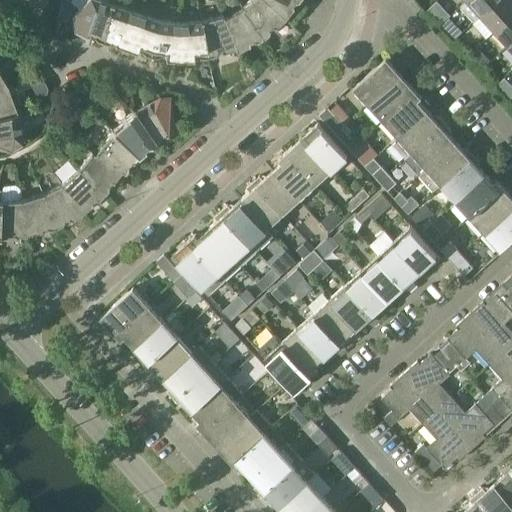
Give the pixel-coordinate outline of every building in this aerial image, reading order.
[(95,36),(101,37),(110,2),(109,2),(104,0),(85,0),(72,15),(74,28),(87,33),(90,31),(93,32),(95,36)] [(249,0),(243,6),(241,7),(263,36),(268,32),(269,28),(272,25),(274,27),(285,17),(266,0),(249,0)] [(297,0),(266,0),(285,17),(293,6),(292,4),(294,1),(297,0)] [(482,14),(497,0),(466,0),(460,6),(474,21),(482,14)] [(511,0),(497,0),(482,14),(495,29),(511,13),(511,0)] [(113,42),(122,45),(137,12),(113,3),(110,2),(101,37),(106,39),(110,38),(113,39),(113,42)] [(236,47),(235,47),(237,51),(249,44),(249,41),(252,40),(257,40),(263,36),(241,7),(224,17),(236,47)] [(143,52),(149,54),(157,19),(137,12),(122,45),(135,49),(137,48),(141,49),(143,52)] [(222,51),(235,47),(236,47),(224,17),(222,13),(203,19),(201,20),(208,55),(214,54),(217,50),(220,49),(222,51)] [(511,13),(495,29),(509,44),(511,41),(511,13)] [(450,18),(441,26),(453,39),(462,31),(450,18)] [(179,22),(157,19),(149,54),(156,55),(160,53),(164,54),(164,56),(179,58),(180,58),(180,22),(179,22)] [(208,55),(201,20),(180,22),(180,58),(193,57),(194,54),(196,54),(202,56),(208,55)] [(478,47),(468,56),(481,70),(491,61),(478,47)] [(354,87),(368,103),(397,77),(389,68),(393,64),(387,57),(354,87)] [(368,103),(383,119),(416,90),(410,83),(406,86),(397,77),(368,103)] [(0,116),(17,111),(7,84),(0,88),(0,116)] [(383,119),(397,135),(427,109),(419,100),(422,97),(416,90),(383,119)] [(134,111),(133,111),(154,141),(158,139),(160,135),(163,133),(166,135),(174,130),(170,97),(160,97),(134,111)] [(328,124),(336,133),(342,127),(352,118),(338,103),(331,109),(328,106),(319,114),(328,124)] [(84,110),(76,106),(71,116),(79,120),(84,110)] [(405,158),(405,159),(445,122),(439,116),(436,119),(427,109),(397,135),(391,141),(406,157),(405,158)] [(22,140),(17,111),(0,116),(0,145),(10,148),(22,140)] [(111,130),(138,154),(145,149),(144,146),(147,144),(151,143),(154,141),(133,111),(112,130),(111,130)] [(314,133),(305,141),(331,170),(347,155),(318,122),(311,129),(314,133)] [(451,129),(445,122),(405,159),(419,175),(456,141),(448,132),(451,129)] [(357,143),(342,127),(336,133),(345,143),(351,149),(357,143)] [(138,154),(111,130),(95,152),(94,153),(121,170),(125,172),(128,168),(128,164),(130,161),(133,162),(138,154)] [(292,145),(285,152),(315,185),(331,170),(305,141),(296,149),(292,145)] [(465,151),(456,141),(419,175),(433,191),(441,184),(442,184),(475,155),(468,148),(465,151)] [(78,167),(77,168),(103,193),(104,193),(108,187),(108,183),(110,180),(113,181),(121,170),(94,153),(95,152),(91,150),(78,167)] [(282,161),(272,170),(299,199),(315,185),(285,152),(279,158),(282,161)] [(480,161),(475,155),(442,184),(455,199),(485,173),(477,164),(480,161)] [(365,165),(380,181),(389,173),(374,157),(365,165)] [(103,193),(77,168),(61,182),(82,212),(92,203),(92,200),(94,198),(99,197),(103,193)] [(260,175),(253,181),(283,214),(299,199),(272,170),(263,178),(260,175)] [(397,182),(389,173),(380,181),(388,190),(397,182)] [(493,183),(485,173),(455,199),(471,216),(503,187),(497,180),(493,183)] [(250,190),(240,200),(266,229),(267,228),(283,214),(253,181),(247,187),(250,190)] [(69,219),(82,212),(61,182),(43,191),(42,192),(56,226),(62,223),(64,219),(67,217),(69,219)] [(3,185),(0,189),(0,236),(6,236),(9,233),(13,233),(14,235),(29,234),(22,198),(20,188),(15,184),(3,185)] [(509,193),(503,187),(471,216),(485,232),(511,206),(511,203),(505,197),(509,193)] [(370,194),(364,188),(355,196),(360,203),(370,194)] [(394,197),(403,206),(409,200),(401,191),(394,197)] [(42,192),(22,198),(29,234),(42,230),(42,227),(45,226),(49,228),(56,226),(42,192)] [(365,208),(371,214),(375,219),(391,204),(382,193),(365,208)] [(351,211),(360,203),(355,196),(345,205),(351,211)] [(228,204),(221,210),(251,243),(258,251),(274,236),(267,228),(266,229),(240,200),(231,208),(228,204)] [(425,203),(412,216),(423,228),(426,226),(423,223),(435,214),(425,203)] [(511,206),(485,232),(499,248),(511,236),(511,206)] [(344,219),(344,218),(335,208),(320,222),(330,232),(344,219)] [(362,222),(371,214),(365,208),(356,216),(362,222)] [(218,219),(208,228),(234,257),(235,257),(242,265),(258,251),(251,243),(221,210),(215,216),(218,219)] [(432,221),(423,229),(434,241),(443,233),(432,221)] [(411,224),(394,240),(421,269),(430,260),(433,264),(440,257),(411,224)] [(196,233),(189,239),(218,272),(219,272),(226,279),(242,265),(235,257),(234,257),(208,228),(199,236),(196,233)] [(349,240),(340,230),(333,236),(342,246),(349,240)] [(219,272),(218,272),(189,239),(183,245),(186,248),(176,258),(209,294),(226,279),(219,272)] [(394,240),(378,254),(407,287),(414,281),(411,278),(421,269),(394,240)] [(452,261),(459,255),(461,253),(450,241),(441,249),(452,261)] [(302,257),(312,249),(306,243),(296,251),(302,257)] [(314,249),(313,250),(301,261),(301,265),(308,274),(324,259),(322,256),(314,249)] [(473,267),(461,253),(459,255),(452,261),(464,275),(473,267)] [(378,254),(362,269),(389,298),(398,289),(401,292),(407,287),(378,254)] [(175,280),(181,275),(164,256),(158,261),(175,280)] [(274,267),(264,277),(270,284),(281,274),(274,267)] [(297,268),(284,280),(292,289),(298,283),(305,277),(298,269),(297,268)] [(362,269),(346,283),(375,316),(382,310),(379,307),(389,298),(362,269)] [(181,288),(188,281),(183,274),(175,281),(181,288)] [(293,291),(284,282),(274,292),(282,301),(293,291)] [(346,283),(329,298),(356,327),(366,318),(369,322),(375,316),(346,283)] [(253,300),(262,291),(255,284),(249,290),(246,292),(253,300)] [(101,317),(110,327),(116,333),(149,303),(134,287),(101,317)] [(247,288),(240,295),(248,304),(253,300),(246,292),(249,290),(247,288)] [(483,300),(470,312),(504,350),(511,342),(511,329),(505,322),(511,315),(511,292),(507,288),(499,295),(497,293),(486,303),(483,300)] [(203,296),(196,289),(186,298),(193,305),(203,296)] [(267,296),(262,300),(270,308),(275,304),(267,296)] [(329,298),(314,312),(343,345),(350,339),(347,335),(356,327),(329,298)] [(125,336),(134,346),(163,319),(149,303),(116,333),(122,339),(125,336)] [(232,319),(240,311),(238,309),(226,308),(224,310),(232,319)] [(314,312),(297,327),(324,357),(334,347),(337,351),(343,345),(314,312)] [(489,363),(504,350),(470,312),(456,325),(458,327),(448,337),(450,340),(442,348),(458,365),(462,370),(471,361),(467,357),(476,348),(489,363)] [(243,317),(236,324),(244,333),(252,326),(243,317)] [(178,335),(163,319),(134,346),(143,355),(139,358),(145,365),(178,335)] [(225,323),(217,330),(223,337),(231,330),(225,323)] [(315,365),(324,357),(297,327),(282,341),(281,342),(311,375),(318,368),(315,365)] [(311,375),(281,342),(282,341),(275,334),(259,349),(265,356),(291,385),(302,376),(305,379),(311,375)] [(192,351),(178,335),(145,365),(151,371),(154,368),(163,378),(192,351)] [(193,352),(192,351),(163,378),(172,388),(168,390),(174,397),(214,361),(200,345),(193,352)] [(420,362),(418,359),(404,372),(438,410),(453,396),(439,382),(458,365),(442,348),(434,355),(431,352),(420,362)] [(511,358),(504,350),(489,363),(503,378),(485,395),(492,403),(500,395),(511,407),(511,406),(511,358)] [(229,376),(214,361),(174,397),(180,403),(183,400),(192,410),(229,376)] [(424,423),(438,410),(404,372),(390,384),(393,387),(382,397),(393,409),(385,416),(392,424),(400,417),(410,408),(424,423)] [(203,429),(236,400),(236,399),(243,393),(229,376),(192,410),(200,419),(197,422),(203,429)] [(471,448),(486,435),(484,432),(495,422),(484,410),(492,403),(485,395),(466,411),(453,396),(438,410),(471,448)] [(217,445),(221,442),(250,415),(236,400),(203,429),(217,445)] [(304,410),(297,402),(289,409),(296,417),(304,410)] [(471,448),(438,410),(424,423),(437,437),(427,446),(424,443),(415,451),(434,471),(442,463),(445,467),(456,457),(459,460),(471,448)] [(250,415),(221,442),(217,445),(232,461),(265,432),(250,415)] [(326,434),(319,426),(310,434),(317,442),(326,434)] [(280,448),(279,447),(265,432),(232,461),(238,467),(241,464),(251,475),(280,448)] [(338,447),(327,435),(318,443),(329,455),(338,447)] [(287,441),(279,447),(280,448),(251,475),(258,483),(255,486),(262,494),(302,457),(287,441)] [(350,460),(341,450),(333,457),(343,467),(350,460)] [(270,496),(279,506),(317,471),(315,473),(302,457),(262,494),(267,499),(270,496)] [(511,500),(511,467),(509,464),(502,470),(505,473),(495,482),(511,500)] [(317,471),(279,506),(284,511),(304,511),(323,496),(323,495),(332,487),(317,471)] [(370,482),(365,476),(357,483),(363,489),(370,482)] [(477,493),(493,511),(511,511),(511,500),(495,482),(486,490),(483,487),(477,493)] [(473,502),(463,511),(493,511),(477,493),(470,499),(473,502)] [(337,511),(338,511),(323,496),(304,511),(337,511)]
